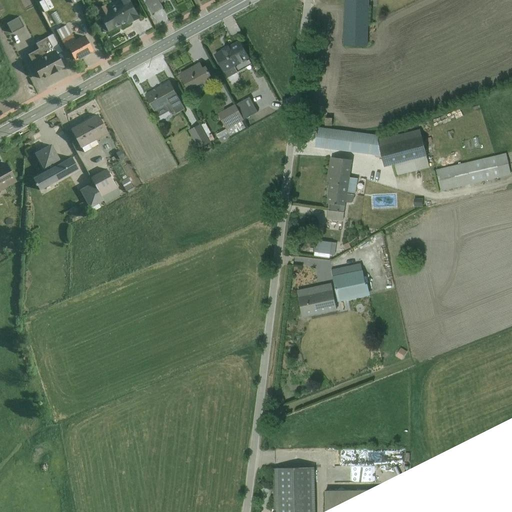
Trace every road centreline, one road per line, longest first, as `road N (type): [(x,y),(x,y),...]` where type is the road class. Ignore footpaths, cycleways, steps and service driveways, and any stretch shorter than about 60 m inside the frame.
road 1 (unclassified): [(245,511),(306,0)]
road 2 (secondary): [(246,0),(0,134)]
